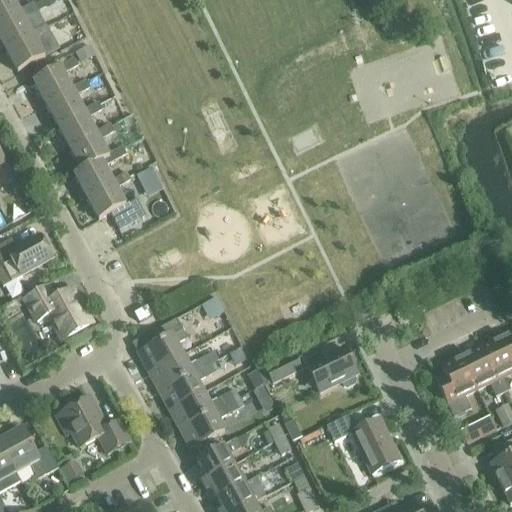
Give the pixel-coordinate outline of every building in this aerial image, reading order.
[(0,0),(0,28),(20,17),(19,14),(11,0),(0,0)] [(0,28),(0,43),(6,55),(33,39),(31,36),(23,21),(38,13),(34,6),(19,14),(20,17),(0,28)] [(33,39),(6,55),(18,76),(45,61),(36,43),(50,35),(46,29),(46,28),(31,36),(33,39)] [(89,49),(75,57),(81,67),(95,59),(89,49)] [(33,87),(47,111),(74,97),(72,93),(64,79),(79,71),(74,62),(59,70),(60,72),(33,87)] [(47,111),(59,133),(86,119),(84,115),(76,101),(91,93),(86,85),(72,93),(74,97),(47,111)] [(59,133),(71,155),(98,141),(96,137),(96,136),(89,123),(103,115),(98,107),(84,115),(86,119),(59,133)] [(71,155),(82,175),(109,161),(108,159),(100,145),(115,137),(110,129),(96,137),(98,141),(71,155)] [(73,180),(86,204),(114,189),(112,185),(104,171),(127,159),(122,151),(108,159),(109,161),(82,175),(73,180)] [(0,159),(0,173),(6,185),(14,181),(6,166),(4,167),(0,159)] [(114,189),(87,204),(98,225),(110,218),(112,222),(118,234),(145,219),(142,214),(141,212),(138,207),(137,204),(126,210),(116,193),(130,185),(126,177),(112,185),(114,189)] [(18,213),(36,206),(30,189),(11,196),(18,213)] [(0,247),(0,286),(0,287),(19,279),(52,261),(41,239),(16,253),(10,242),(0,247)] [(56,346),(57,347),(89,329),(70,294),(53,303),(46,291),(24,303),(36,325),(49,318),(62,343),(56,346)] [(216,300),(202,308),(209,322),(223,315),(216,300)] [(137,357),(148,376),(182,357),(176,348),(188,342),(176,321),(152,335),(158,346),(137,357)] [(511,334),(499,341),(511,366),(511,334)] [(511,366),(499,341),(480,350),(502,397),(509,393),(503,381),(511,376),(511,366)] [(51,343),(43,348),(47,355),(55,350),(51,343)] [(480,350),(460,359),(476,393),(489,387),(495,400),(502,397),(480,350)] [(353,380),(356,378),(343,351),(305,369),(319,397),(341,385),(343,389),(347,391),(353,387),(354,383),(353,380)] [(148,376),(158,395),(218,362),(214,354),(188,369),(182,357),(148,376)] [(265,374),(272,388),(301,374),(294,359),(265,374)] [(476,393),(460,359),(440,369),(446,380),(436,385),(453,421),(470,413),(464,399),(476,393)] [(158,395),(169,414),(202,395),(197,385),(208,379),(219,374),(215,365),(219,363),(218,362),(158,395)] [(257,374),(248,379),(255,392),(264,387),(257,374)] [(169,414),(179,433),(239,400),(235,392),(219,400),(208,406),(202,395),(169,414)] [(239,400),(179,433),(190,453),(196,449),(202,460),(223,449),(217,438),(224,434),(218,423),(229,417),(244,409),(239,400)] [(54,420),(66,440),(72,437),(80,452),(97,442),(106,459),(129,446),(117,424),(104,431),(87,401),(54,420)] [(507,407),(495,413),(503,429),(511,425),(511,417),(510,413),(507,407)] [(326,429),(334,446),(351,437),(371,478),(399,464),(378,423),(358,433),(351,417),(326,429)] [(477,425),(460,433),(467,447),(484,439),(477,425)] [(267,433),(280,459),(290,454),(278,428),(267,433)] [(21,434),(0,445),(0,450),(15,477),(30,469),(38,484),(45,479),(57,473),(45,451),(34,457),(21,434)] [(489,467),(500,488),(511,481),(511,442),(504,447),(509,457),(489,467)] [(196,478),(200,486),(233,469),(228,459),(238,453),(233,443),(223,449),(202,460),(195,464),(202,475),(196,478)] [(0,450),(0,503),(0,504),(0,502),(0,497),(21,486),(16,477),(15,477),(0,450)] [(78,457),(66,461),(70,475),(82,472),(78,457)] [(286,472),(292,486),(302,480),(296,467),(286,472)] [(210,492),(216,503),(257,481),(257,480),(243,487),(233,469),(200,486),(205,495),(210,492)] [(302,480),(292,486),(298,497),(296,499),(302,511),(316,511),(318,511),(302,480)] [(243,511),(254,507),(266,500),(260,490),(262,489),(257,481),(216,503),(221,511),(243,511)] [(511,481),(500,488),(510,508),(511,506),(511,481)]
